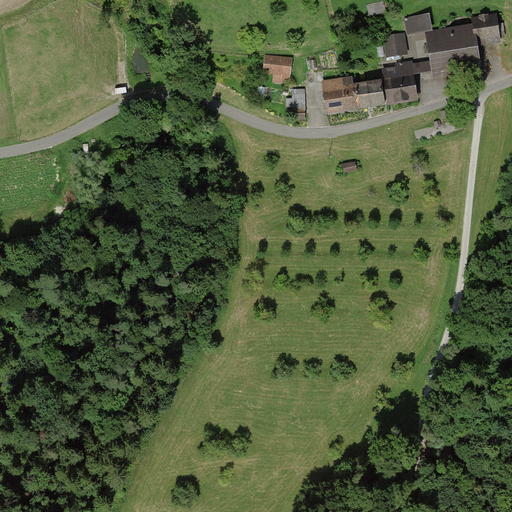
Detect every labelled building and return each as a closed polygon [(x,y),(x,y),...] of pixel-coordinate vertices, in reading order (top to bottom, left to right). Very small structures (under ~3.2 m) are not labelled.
[(369,1),(369,14),(388,14),(387,1),(369,1)] [(429,32),(434,74),(483,67),(479,39),(503,36),(500,15),(474,18),(475,26),(429,32)] [(404,36),(386,40),(389,59),(407,56),(404,36)] [(290,77),(292,59),(267,57),(266,75),(290,77)] [(390,104),(419,102),(416,65),(387,67),(388,79),(390,104)] [(329,114),(361,109),(357,85),(356,77),(323,83),(329,114)] [(361,109),(390,104),(388,79),(357,85),(361,109)] [(294,109),(307,109),(307,88),(294,88),(294,109)] [(345,164),(346,172),(359,170),(357,161),(345,164)]
